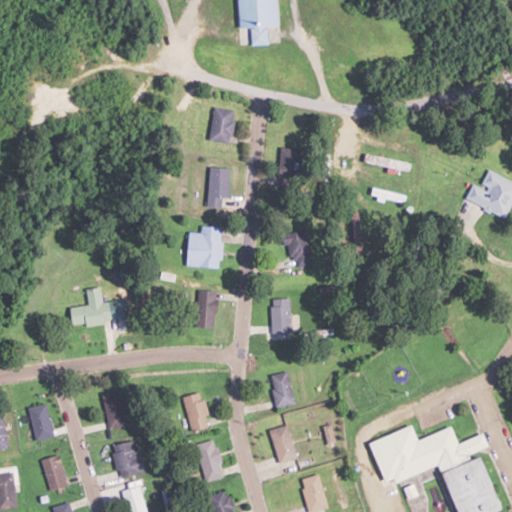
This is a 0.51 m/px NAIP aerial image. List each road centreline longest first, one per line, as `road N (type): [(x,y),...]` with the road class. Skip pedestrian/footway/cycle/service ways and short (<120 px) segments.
road 1 (residential): [(258,92),(239,424),(263,511)]
road 2 (residential): [(511,80),(357,110),(258,92)]
road 3 (residential): [(242,353),(178,351),(0,376)]
road 4 (residential): [(58,367),(98,511)]
